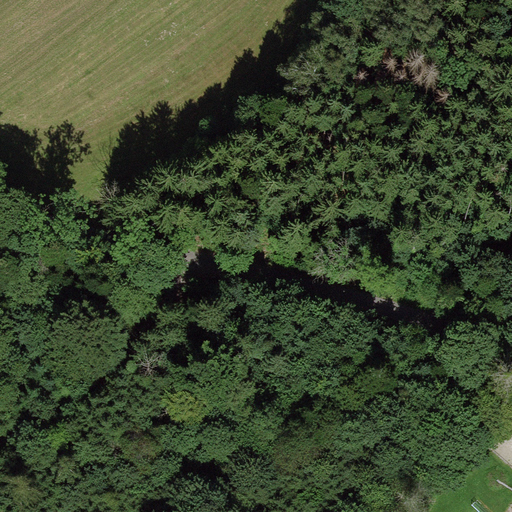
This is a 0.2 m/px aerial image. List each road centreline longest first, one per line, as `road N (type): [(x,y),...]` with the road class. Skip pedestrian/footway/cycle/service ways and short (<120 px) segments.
road 1 (unclassified): [(511,366),(444,328),(81,232),(0,199)]
road 2 (track): [(0,452),(113,372),(214,265)]
